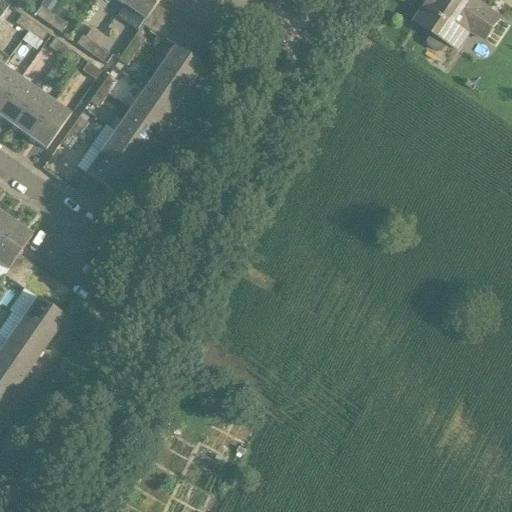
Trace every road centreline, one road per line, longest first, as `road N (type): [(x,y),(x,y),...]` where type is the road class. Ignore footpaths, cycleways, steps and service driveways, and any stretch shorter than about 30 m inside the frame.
road 1 (residential): [(71,511),(155,327),(312,48)]
road 2 (residential): [(107,269),(0,184)]
